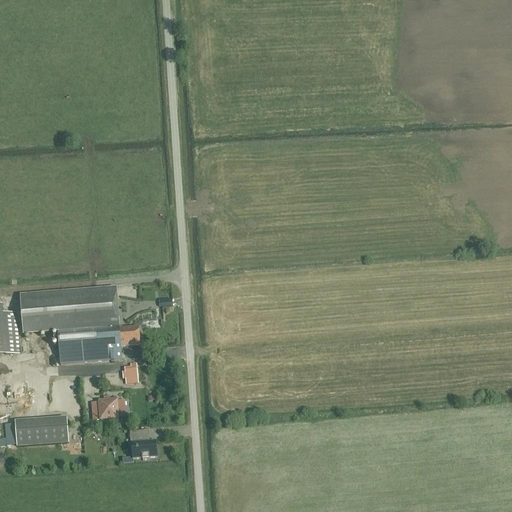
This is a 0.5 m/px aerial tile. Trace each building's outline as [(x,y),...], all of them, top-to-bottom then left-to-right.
[(21,296),(23,336),(60,333),(61,365),(123,360),(122,346),(141,344),(139,328),(123,330),(122,327),(120,328),(119,315),(117,288),(21,296)] [(0,355),(19,354),(15,313),(3,314),(3,306),(0,306),(0,355)] [(50,360),(50,368),(59,367),(58,359),(50,360)] [(138,381),(137,366),(124,367),(125,372),(123,372),(123,380),(126,380),(126,382),(138,381)] [(118,400),(100,402),(93,403),(94,420),(101,419),(101,420),(119,418),(126,417),(124,400),(118,401),(118,400)] [(67,419),(17,424),(19,450),(70,446),(67,419)] [(130,433),(131,445),(132,445),(133,458),(133,460),(143,459),(143,461),(149,461),(149,459),(157,458),(156,442),(148,443),(146,441),(145,432),(130,433)]
